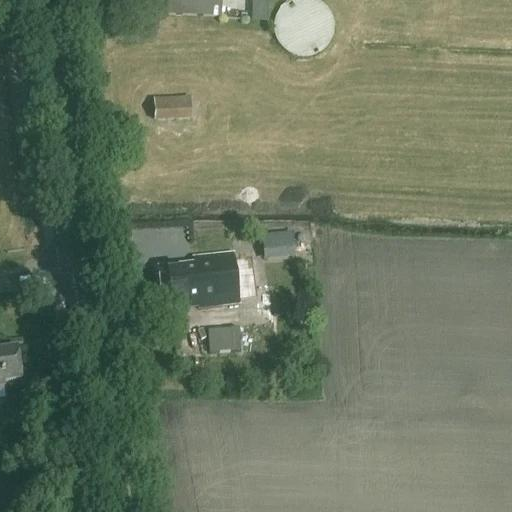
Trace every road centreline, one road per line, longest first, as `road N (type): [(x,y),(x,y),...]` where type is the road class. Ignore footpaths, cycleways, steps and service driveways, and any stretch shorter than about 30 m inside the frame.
road 1 (tertiary): [(78,267),(40,0)]
road 2 (tertiary): [(117,511),(78,267)]
